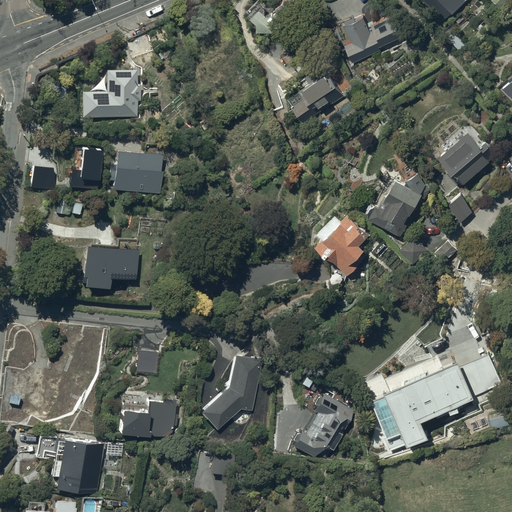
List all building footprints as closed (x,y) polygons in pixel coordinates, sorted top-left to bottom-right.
[(465,0),(423,0),(444,21),(465,0)] [(256,5),(247,14),(256,23),(256,31),(279,30),(279,14),(264,14),(256,5)] [(353,14),(336,22),(346,42),(343,44),(352,63),(380,50),(379,47),(401,37),(391,16),(368,27),(363,15),(355,18),(353,14)] [(105,88),(80,88),(80,115),(137,115),(137,66),(104,66),(105,88)] [(328,71),(287,97),(303,122),(344,95),(328,71)] [(481,144),(468,130),(438,158),(462,183),(477,170),(481,175),(489,168),(484,163),(496,152),(485,140),(481,144)] [(109,183),(156,189),(161,148),(114,143),(109,183)] [(101,148),(76,147),(73,189),(98,191),(101,148)] [(367,216),(399,234),(405,223),(410,226),(430,189),(419,170),(416,172),(413,167),(404,173),(407,178),(404,182),(395,177),(379,205),(375,203),(374,203),(373,203),(372,203),(372,204),(371,204),(370,204),(370,205),(369,205),(369,206),(368,206),(368,207),(367,207),(367,208),(367,209),(366,209),(366,210),(366,211),(366,212),(366,213),(366,214),(367,215),(367,216)] [(461,193),(449,204),(460,223),(472,212),(461,193)] [(342,211),(336,204),(312,225),(320,234),(315,238),(345,273),(361,259),(357,255),(368,245),(364,240),(370,235),(346,207),(342,211)] [(414,235),(399,249),(412,263),(427,249),(414,235)] [(83,238),(78,279),(107,282),(108,273),(133,276),(137,244),(83,238)] [(457,250),(448,240),(433,252),(442,262),(457,250)] [(478,308),(466,328),(483,338),(495,318),(478,308)] [(157,352),(138,351),(136,371),(156,373),(157,352)] [(261,357),(232,354),(226,387),(198,411),(216,431),(240,410),(254,412),(261,357)] [(500,383),(490,357),(458,369),(456,363),(372,395),(392,444),(466,416),(459,399),(500,383)] [(169,434),(174,396),(160,394),(160,397),(146,395),(145,403),(119,400),(115,427),(169,434)] [(354,413),(321,394),(290,448),(324,467),(354,413)] [(511,416),(509,408),(489,414),(494,430),(511,424),(511,416)] [(102,445),(62,441),(56,490),(98,495),(102,445)] [(232,454),(212,452),(210,472),(230,474),(232,454)] [(73,511),(76,497),(55,493),(53,504),(21,499),(19,511),(73,511)]
